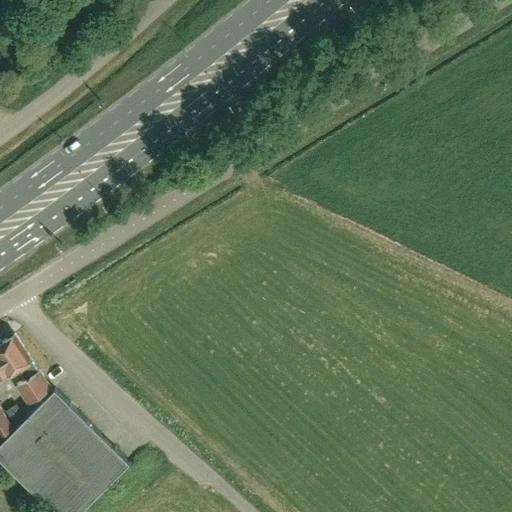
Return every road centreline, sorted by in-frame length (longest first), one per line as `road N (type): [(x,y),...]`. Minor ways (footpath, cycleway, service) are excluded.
road 1 (unclassified): [(15,299),(503,0)]
road 2 (primary): [(0,255),(308,19)]
road 3 (primary): [(273,0),(62,174),(0,214)]
road 4 (unclassified): [(15,299),(244,511)]
road 5 (unclassified): [(0,141),(170,0)]
